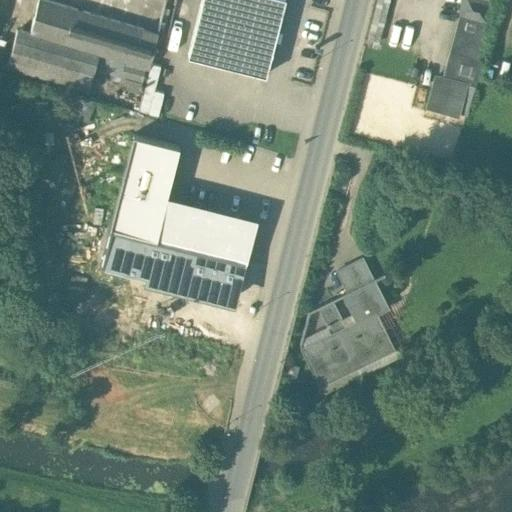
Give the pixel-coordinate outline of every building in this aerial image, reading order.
[(158,33),(44,0),(37,0),(30,32),(98,53),(93,68),(141,83),(145,67),(149,68),(158,33)] [(284,0),(201,0),(188,55),(211,60),(265,74),(284,0)] [(463,14),(445,80),(475,88),(483,60),(476,58),(486,20),(463,14)] [(98,53),(30,32),(16,31),(8,67),(87,90),(93,68),(98,53)] [(461,97),(433,89),(429,104),(457,112),(461,97)] [(128,151),(109,225),(155,237),(165,198),(178,150),(179,145),(133,133),(128,150),(128,151)] [(252,220),(165,198),(155,237),(243,259),(243,258),(252,220)] [(363,257),(337,270),(347,291),(373,279),(363,257)] [(345,327),(332,300),(319,307),(332,333),(303,348),(321,384),(368,361),(392,349),(375,314),(387,308),(373,279),(347,291),(344,293),(357,321),(345,327)]
